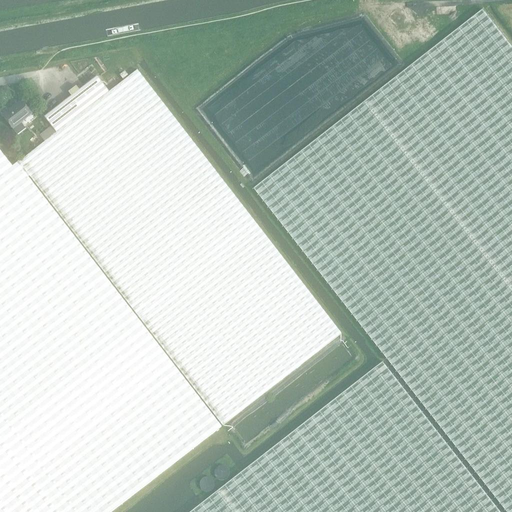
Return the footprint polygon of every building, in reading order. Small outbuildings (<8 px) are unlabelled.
[(507,511),(511,511),(511,47),(483,11),(254,190),(507,511)] [(56,134),(44,143),(19,163),(29,176),(91,256),(222,426),(341,333),(281,256),(137,72),(109,93),(56,134)] [(44,118),(52,128),(56,134),(109,93),(97,78),(44,118)] [(21,123),(32,115),(21,101),(13,107),(15,109),(4,118),(18,136),(25,130),(21,123)] [(40,138),(44,143),(56,134),(52,128),(40,138)] [(26,179),(29,176),(19,163),(12,167),(0,151),(0,406),(81,511),(113,511),(220,429),(26,179)] [(500,511),(383,362),(191,511),(500,511)] [(0,511),(81,511),(0,406),(0,511)]
